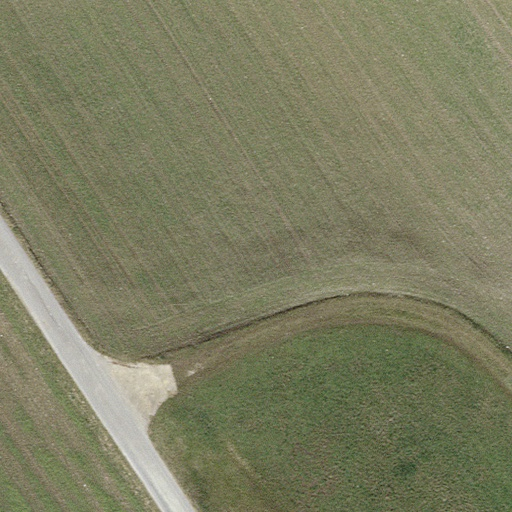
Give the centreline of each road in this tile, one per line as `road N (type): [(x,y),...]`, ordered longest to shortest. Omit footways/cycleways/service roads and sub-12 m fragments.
road 1 (track): [(102,406),(261,336),(436,328),(511,378)]
road 2 (track): [(0,248),(171,511)]
